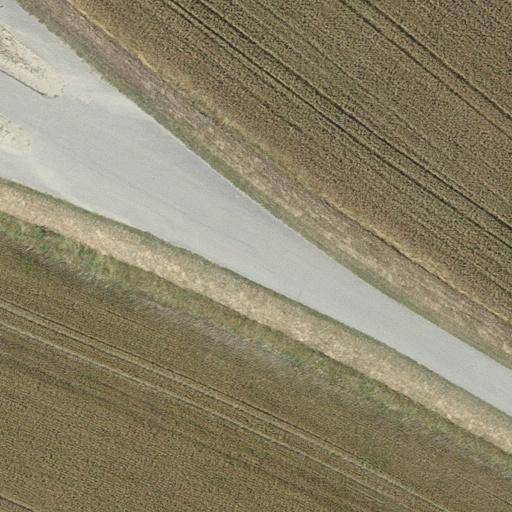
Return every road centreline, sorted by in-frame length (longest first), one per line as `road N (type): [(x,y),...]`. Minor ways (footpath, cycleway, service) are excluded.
road 1 (unclassified): [(511,394),(0,93)]
road 2 (track): [(0,6),(81,73),(226,226),(0,158)]
